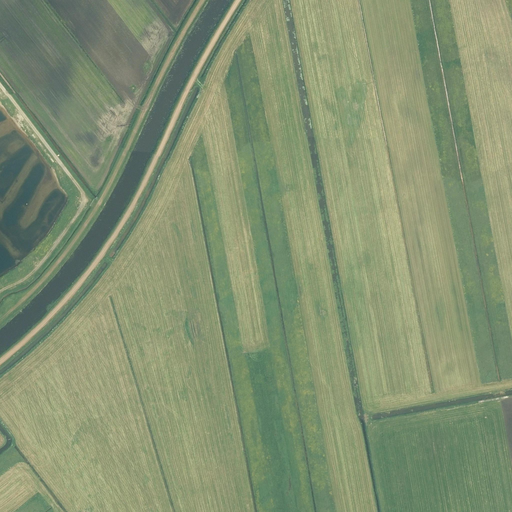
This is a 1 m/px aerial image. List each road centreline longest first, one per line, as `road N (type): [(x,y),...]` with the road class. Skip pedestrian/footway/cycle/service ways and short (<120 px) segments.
road 1 (track): [(0,361),(52,314),(115,233),(237,0)]
road 2 (track): [(201,0),(145,107)]
